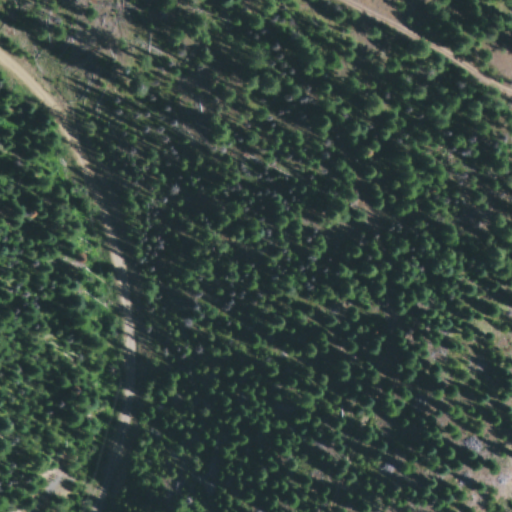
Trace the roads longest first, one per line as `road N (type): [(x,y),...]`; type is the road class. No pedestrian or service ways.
road 1 (track): [(121,511),(173,360),(173,271),(96,127),(0,34)]
road 2 (track): [(307,0),(328,49),(459,157),(511,140)]
